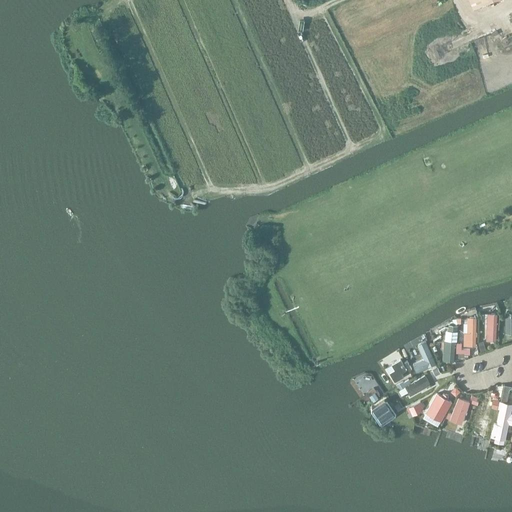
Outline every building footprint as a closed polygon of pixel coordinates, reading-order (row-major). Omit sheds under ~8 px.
[(469,0),(473,8),(492,0),(469,0)] [(497,336),(498,308),(488,307),(486,336),(497,336)] [(476,349),(476,312),(468,312),(468,327),(464,327),(464,337),(457,337),(457,349),(476,349)] [(426,342),(417,348),(425,361),(434,355),(426,342)] [(394,381),(403,376),(401,373),(406,370),(400,359),(392,364),(395,369),(389,372),(394,381)] [(411,378),(415,389),(427,384),(423,373),(411,378)] [(457,391),(463,384),(458,379),(451,386),(457,391)] [(428,386),(422,389),(425,394),(431,391),(428,386)] [(473,390),(471,398),(478,399),(480,392),(473,390)] [(458,391),(450,413),(464,418),(472,396),(458,391)] [(453,403),(437,394),(425,413),(442,423),(450,408),(453,403)] [(506,440),(510,419),(511,419),(511,397),(499,395),(492,432),(495,432),(494,437),(506,440)] [(483,421),(489,400),(481,397),(472,426),(480,429),(487,430),(489,422),(483,421)] [(412,400),(412,410),(423,410),(423,400),(412,400)]
